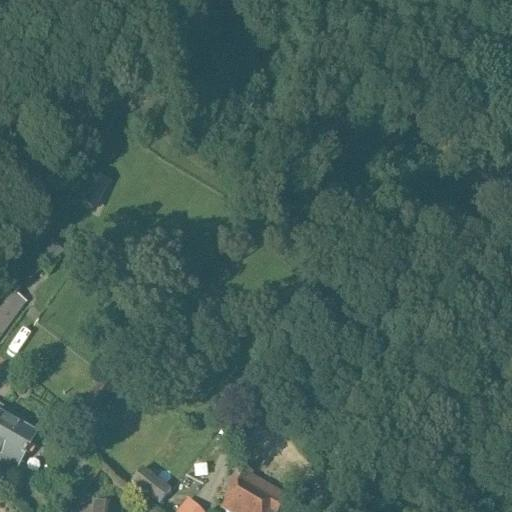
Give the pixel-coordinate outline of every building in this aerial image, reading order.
[(87,175),(74,204),(93,212),(106,184),(87,175)] [(47,240),(29,256),(42,271),(60,255),(47,240)] [(4,289),(0,294),(0,340),(26,305),(4,289)] [(106,376),(73,415),(86,426),(119,387),(106,376)] [(0,464),(15,473),(36,436),(20,427),(23,423),(0,409),(0,464)] [(279,511),(287,499),(251,478),(254,474),(242,467),(234,480),(236,481),(230,490),(233,492),(223,509),(228,511),(279,511)] [(144,470),(132,485),(160,507),(172,492),(144,470)] [(202,511),(189,500),(177,511),(202,511)]
